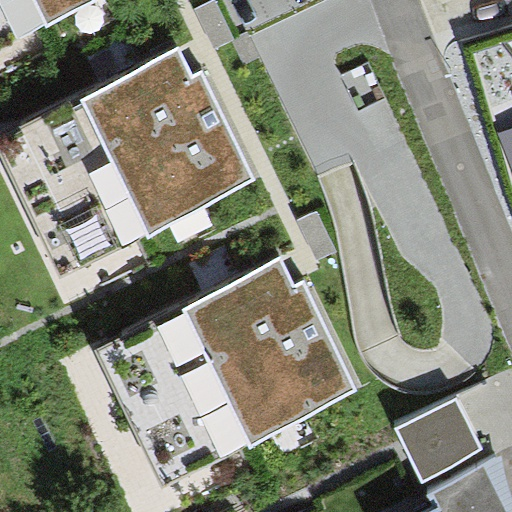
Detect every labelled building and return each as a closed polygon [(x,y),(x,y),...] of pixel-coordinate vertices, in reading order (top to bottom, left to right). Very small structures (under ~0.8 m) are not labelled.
[(0,0),(0,31),(46,10),(48,14),(76,0),(0,0)] [(218,0),(201,0),(195,3),(215,44),(232,35),(236,34),(218,0)] [(236,34),(232,35),(244,63),(261,55),(248,28),(236,34)] [(193,65),(179,37),(80,84),(82,87),(0,126),(0,141),(58,262),(148,219),(150,223),(255,173),(202,60),(193,65)] [(339,244),(318,203),(297,214),(318,255),(339,244)] [(297,273),(284,245),(184,292),(186,295),(98,337),(162,470),(252,427),(254,431),(360,381),(306,268),(297,273)] [(458,385),(394,414),(420,472),(484,443),(458,385)] [(434,491),(395,511),(511,511),(511,486),(510,481),(501,446),(427,479),(434,491)]
